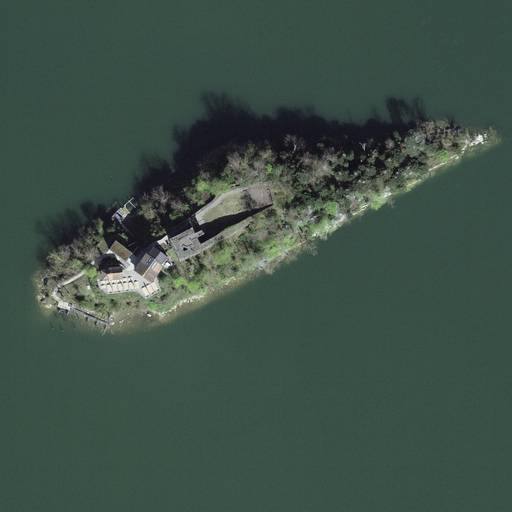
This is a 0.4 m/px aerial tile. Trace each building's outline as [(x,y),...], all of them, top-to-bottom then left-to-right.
[(193,226),(170,237),(181,259),(203,250),(210,244),(278,207),(271,179),(240,186),(241,189),(247,187),(269,183),(273,205),(253,216),(201,243),(193,226)] [(167,231),(168,233),(188,222),(213,204),(222,195),(228,191),(234,190),(234,187),(227,189),(220,192),(211,202),(187,219),(167,231)] [(133,253),(116,240),(110,249),(126,261),(133,253)] [(168,257),(154,247),(148,255),(147,254),(136,270),(151,281),(159,269),(164,272),(171,263),(166,259),(168,257)] [(102,270),(103,278),(109,277),(109,279),(122,277),(121,267),(108,268),(108,270),(102,270)] [(151,285),(141,290),(146,300),(156,295),(151,285)]
